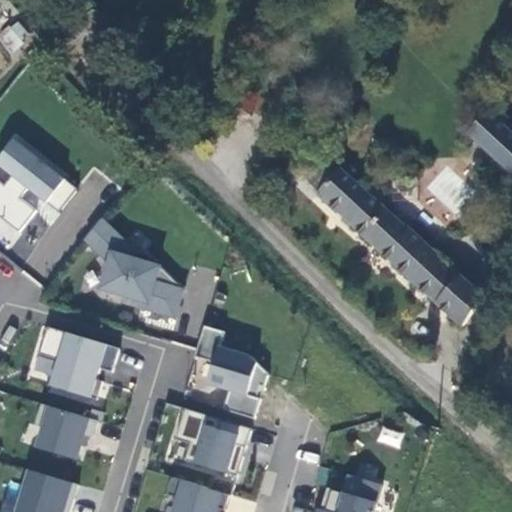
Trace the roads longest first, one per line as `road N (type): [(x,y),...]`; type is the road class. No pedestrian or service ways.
road 1 (unclassified): [(511,459),(57,0)]
road 2 (residential): [(112,511),(162,348),(13,303),(0,327)]
road 3 (residential): [(271,511),(315,366)]
